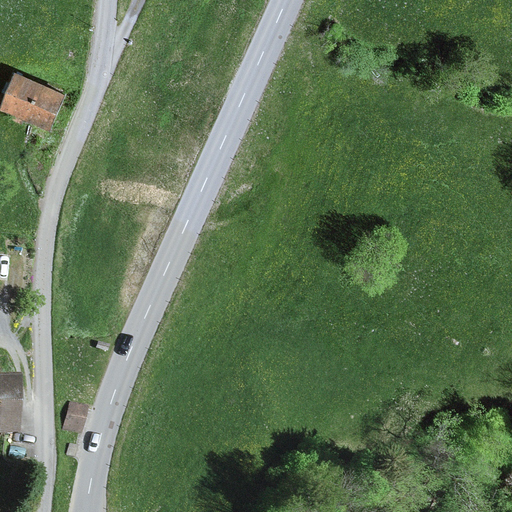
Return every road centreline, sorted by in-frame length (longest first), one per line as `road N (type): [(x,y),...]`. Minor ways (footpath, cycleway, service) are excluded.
road 1 (tertiary): [(286,0),(117,382),(86,511)]
road 2 (unclassified): [(42,511),(47,231),(59,176),(99,82),(107,0)]
